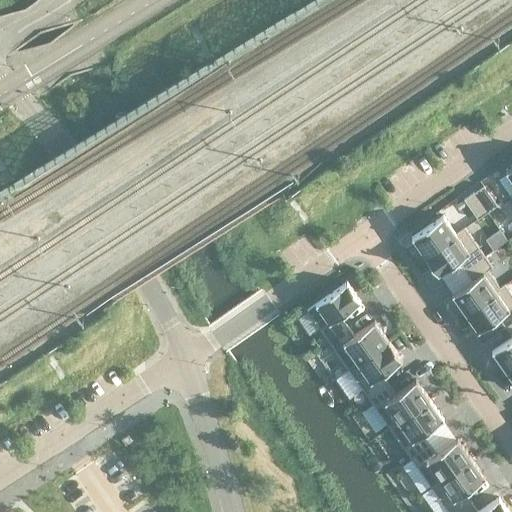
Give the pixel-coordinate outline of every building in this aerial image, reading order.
[(484,185),(474,192),(488,211),(497,204),(484,185)] [(474,192),(464,198),(478,218),(488,211),(474,192)] [(443,214),(412,237),(425,255),(456,233),(456,232),(443,214)] [(464,226),(456,232),(456,233),(425,255),(438,274),(459,260),(465,269),(485,256),(464,226)] [(492,266),(485,256),(465,269),(472,279),(452,294),(465,312),(497,290),(484,272),(492,266)] [(347,281),(307,309),(328,338),(347,325),(340,315),(361,300),(347,281)] [(511,305),(509,308),(497,290),(465,312),(478,331),(499,316),(505,326),(511,321),(511,305)] [(354,334),(347,325),(328,338),(349,369),(357,363),(357,362),(389,340),(375,320),(354,334)] [(511,321),(505,326),(511,335),(511,336),(492,351),(505,369),(511,364),(511,321)] [(389,340),(357,362),(357,363),(370,381),(362,387),(369,397),(389,384),(382,374),(402,359),(389,340)] [(389,384),(369,397),(377,408),(381,405),(394,423),(394,424),(430,398),(416,379),(396,393),(389,384)] [(394,424),(394,423),(389,426),(411,456),(430,442),(423,433),(444,418),(430,398),(394,424)] [(437,452),(430,442),(411,456),(431,486),(472,457),(458,438),(437,452)] [(472,457),(431,486),(449,511),(456,511),(472,501),(465,491),(485,477),(472,457)] [(479,511),(472,501),(456,511),(510,511),(500,497),(479,511)]
